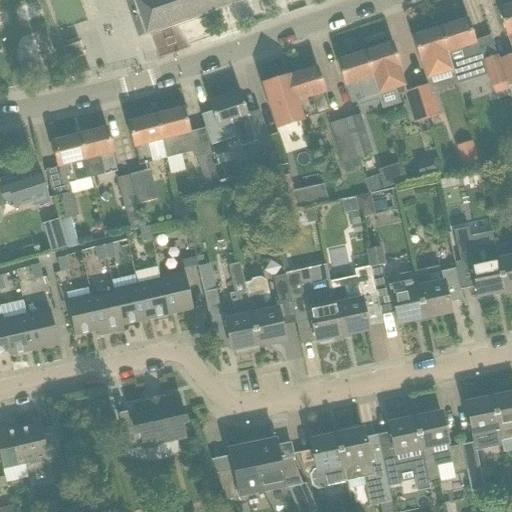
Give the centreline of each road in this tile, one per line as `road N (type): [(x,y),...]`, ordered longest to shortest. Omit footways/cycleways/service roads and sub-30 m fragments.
road 1 (residential): [(0,390),(169,352),(245,408),(446,370),(511,347)]
road 2 (residential): [(0,113),(138,84),(383,0)]
